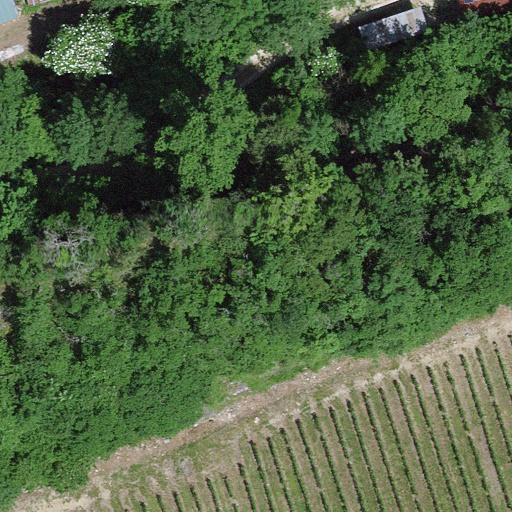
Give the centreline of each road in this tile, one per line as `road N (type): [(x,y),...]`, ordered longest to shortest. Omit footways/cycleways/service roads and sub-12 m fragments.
road 1 (track): [(511,321),(0,507)]
road 2 (track): [(511,116),(341,176),(0,247)]
road 3 (track): [(379,0),(255,62),(129,165),(48,185),(0,187)]
